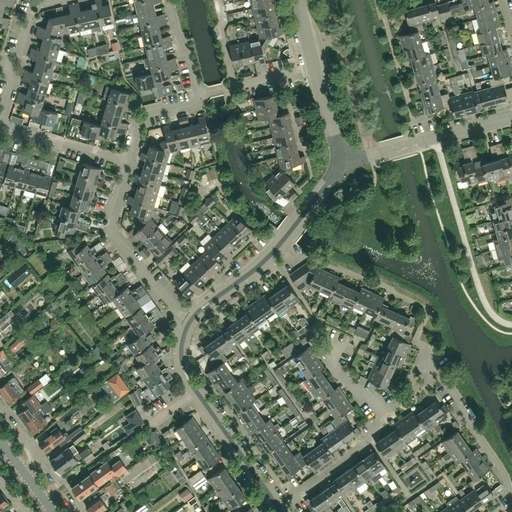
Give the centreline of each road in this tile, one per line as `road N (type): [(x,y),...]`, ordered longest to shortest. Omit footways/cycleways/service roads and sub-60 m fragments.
road 1 (residential): [(188,325),(257,267),(343,163)]
road 2 (residential): [(188,325),(111,234),(128,161)]
road 3 (residential): [(510,511),(498,464),(428,357)]
road 4 (residential): [(343,163),(511,117)]
road 5 (residential): [(343,163),(300,15)]
road 6 (residential): [(277,508),(368,444),(382,409)]
road 7 (residential): [(277,508),(195,391)]
road 8 (residential): [(0,125),(128,161)]
